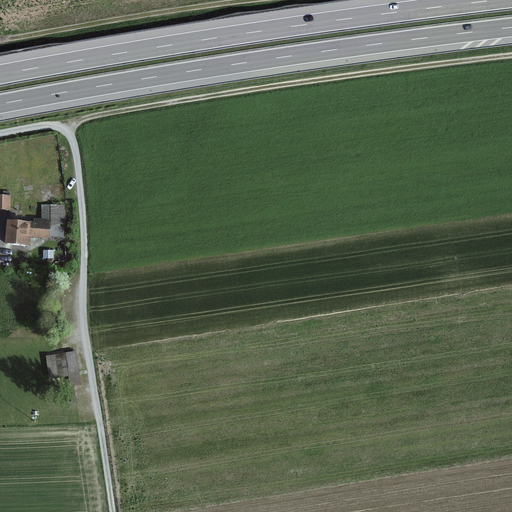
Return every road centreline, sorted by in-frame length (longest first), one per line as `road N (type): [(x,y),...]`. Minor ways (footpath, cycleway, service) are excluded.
road 1 (motorway): [(0,105),(511,27)]
road 2 (motorway): [(491,0),(0,74)]
road 3 (track): [(66,129),(87,118),(249,87),(511,54)]
